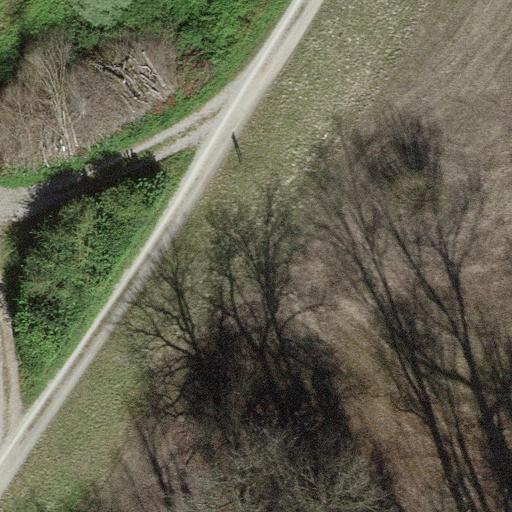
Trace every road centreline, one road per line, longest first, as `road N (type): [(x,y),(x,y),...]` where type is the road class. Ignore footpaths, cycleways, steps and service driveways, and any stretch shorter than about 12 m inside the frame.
road 1 (track): [(303,0),(164,238),(0,468)]
road 2 (track): [(0,192),(139,153),(258,73)]
road 3 (track): [(0,326),(10,452)]
